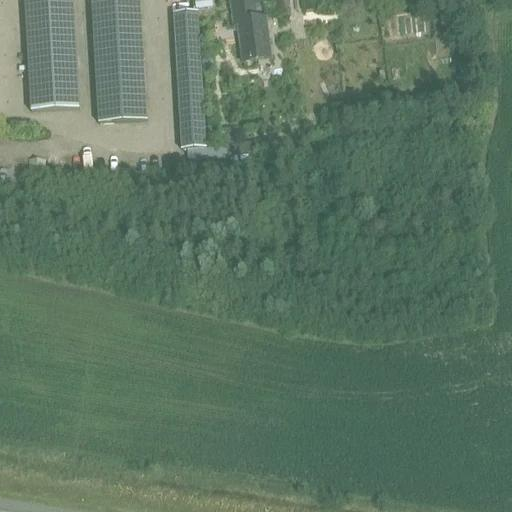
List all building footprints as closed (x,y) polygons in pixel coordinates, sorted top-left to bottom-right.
[(25,0),(32,114),(80,111),(73,0),(25,0)] [(213,0),(195,0),(197,11),(215,9),(213,0)] [(239,25),(243,66),(273,62),(268,21),(259,22),(256,0),(237,0),(234,0),(236,25),(239,25)] [(93,4),(99,126),(147,123),(141,2),(93,4)] [(287,5),(276,6),(277,18),(289,17),(287,5)] [(206,151),(198,15),(174,16),(182,152),(206,151)] [(212,130),(205,130),(206,146),(213,145),(212,130)] [(235,131),(220,131),(220,146),(236,146),(235,131)]
